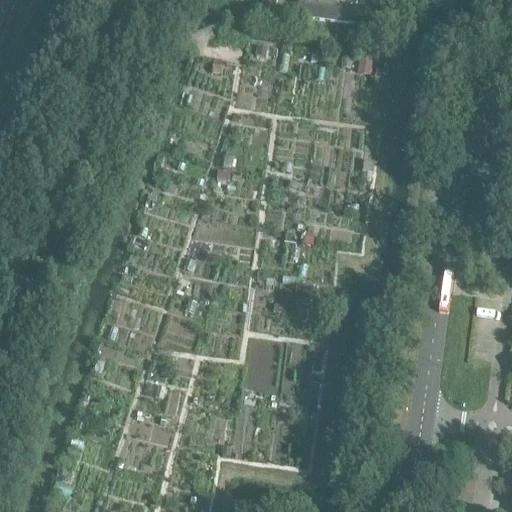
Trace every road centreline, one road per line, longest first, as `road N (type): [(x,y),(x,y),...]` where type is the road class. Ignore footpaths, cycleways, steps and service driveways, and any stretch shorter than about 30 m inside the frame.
road 1 (tertiary): [(425,414),(451,198),(473,132),(511,70)]
road 2 (residential): [(491,426),(508,296)]
